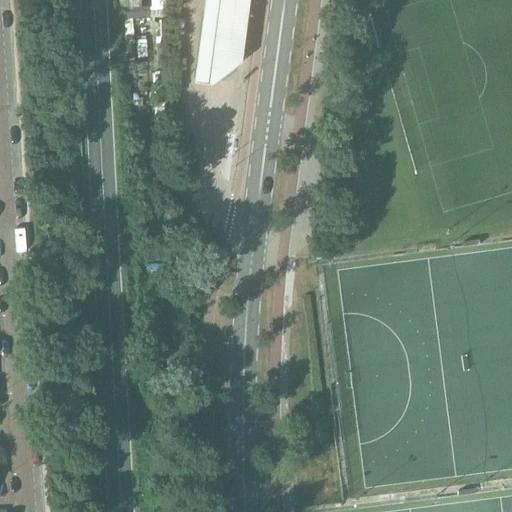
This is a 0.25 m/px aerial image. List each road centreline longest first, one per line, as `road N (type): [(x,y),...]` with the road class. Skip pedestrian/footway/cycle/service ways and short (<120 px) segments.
road 1 (secondary): [(246,511),(246,298),(284,0)]
road 2 (residential): [(24,511),(0,171)]
